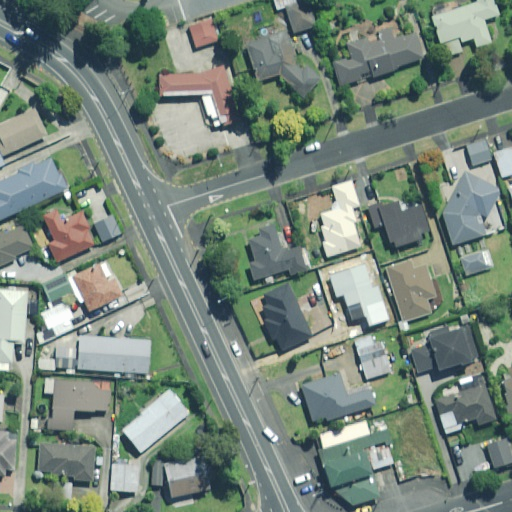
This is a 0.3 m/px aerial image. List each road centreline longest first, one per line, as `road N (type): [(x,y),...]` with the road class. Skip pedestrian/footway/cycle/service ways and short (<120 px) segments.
road 1 (residential): [(150,211),(511,93)]
road 2 (secondary): [(150,211),(287,511)]
road 3 (secondary): [(0,21),(80,77),(150,211)]
